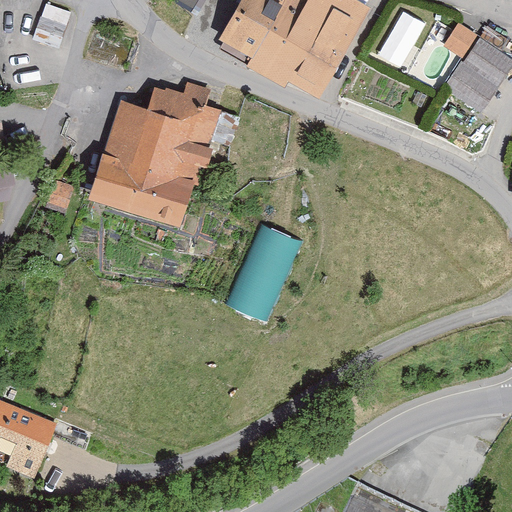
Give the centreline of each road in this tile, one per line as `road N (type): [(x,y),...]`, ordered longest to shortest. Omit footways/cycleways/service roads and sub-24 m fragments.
road 1 (unclassified): [(127,0),(182,49),(456,167),(511,212)]
road 2 (tertiary): [(270,511),(425,417),(511,400)]
